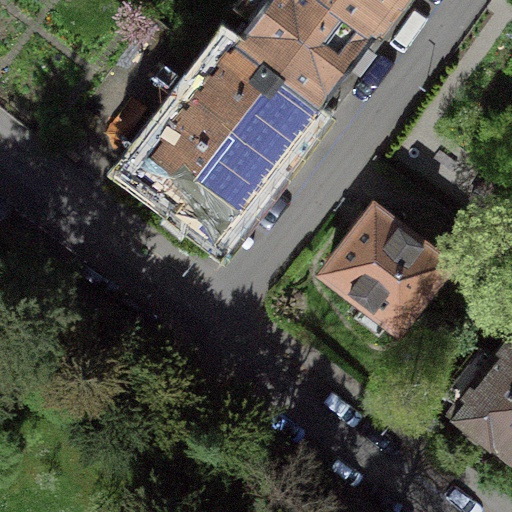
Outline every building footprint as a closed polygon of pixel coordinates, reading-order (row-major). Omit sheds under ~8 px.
[(323,0),(265,0),(235,41),(265,64),(256,77),(271,89),(281,76),(319,106),(357,56),(371,37),(323,0)] [(323,0),(371,37),(399,0),(323,0)] [(235,41),(136,168),(222,234),(270,172),(319,106),(281,76),(271,89),(256,77),(265,64),(235,41)] [(408,232),(375,207),(368,217),(366,215),(360,222),(355,230),(357,231),(326,272),(365,302),(355,316),(379,335),(390,321),(398,327),(466,238),(426,208),(408,232)] [(511,337),(455,411),(494,442),(495,441),(511,454),(511,337)]
